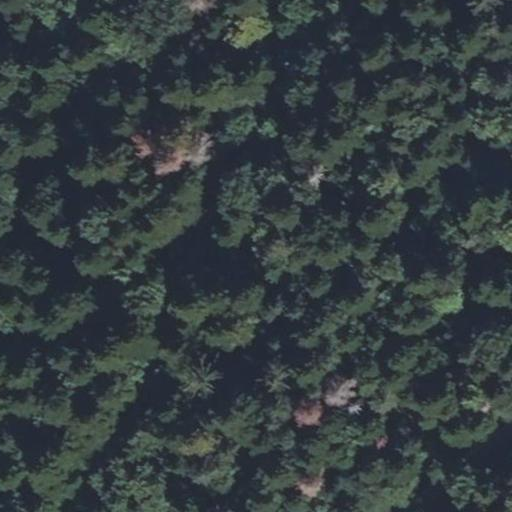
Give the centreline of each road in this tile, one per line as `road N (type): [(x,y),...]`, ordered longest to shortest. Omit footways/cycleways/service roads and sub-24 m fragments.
road 1 (track): [(322,0),(225,177),(85,511)]
road 2 (track): [(416,511),(511,431)]
